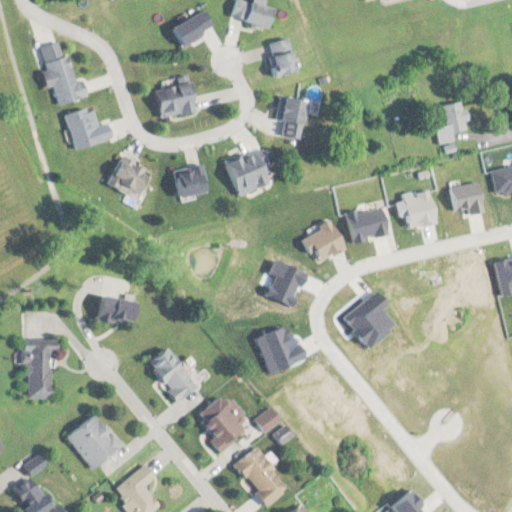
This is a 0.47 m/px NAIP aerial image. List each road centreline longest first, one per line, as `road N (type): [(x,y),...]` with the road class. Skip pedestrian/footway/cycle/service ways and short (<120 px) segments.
road 1 (residential): [(466,511),(321,339),(314,312),(331,283),(359,266),(511,229)]
road 2 (residential): [(20,0),(100,46),(132,125),(152,141),(182,142),(236,123),(243,92),(224,59)]
road 3 (residential): [(219,511),(97,358)]
